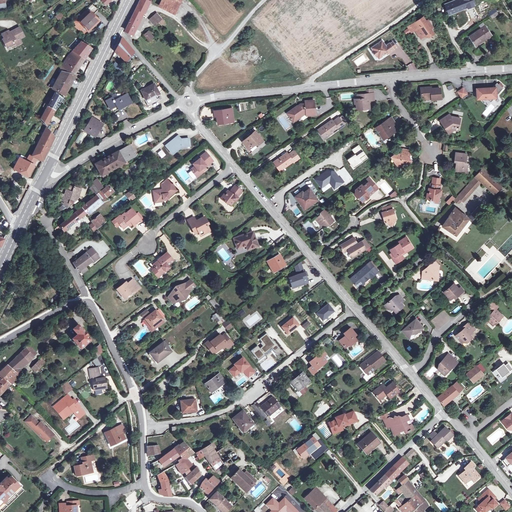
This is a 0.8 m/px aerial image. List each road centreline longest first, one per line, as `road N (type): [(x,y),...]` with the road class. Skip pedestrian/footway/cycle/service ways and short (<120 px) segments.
road 1 (residential): [(443,412),(232,166)]
road 2 (residential): [(142,428),(240,404),(350,311)]
road 3 (residential): [(390,78),(195,101)]
road 4 (primary): [(44,176),(129,0)]
road 5 (residential): [(182,105),(44,176)]
road 6 (tertiary): [(84,299),(95,306),(135,393),(142,428)]
road 7 (residential): [(342,511),(443,412)]
road 8 (residential): [(263,0),(202,67),(187,97)]
road 9 (residential): [(511,68),(390,78)]
road 10 (residential): [(146,245),(232,166)]
